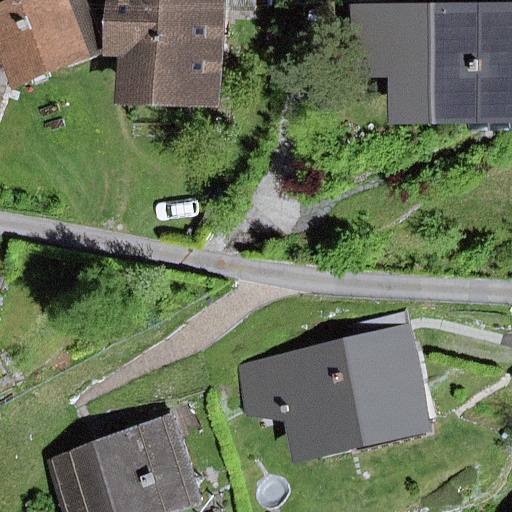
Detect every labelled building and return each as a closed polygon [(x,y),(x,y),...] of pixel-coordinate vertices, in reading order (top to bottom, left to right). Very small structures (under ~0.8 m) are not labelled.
[(28,0),(2,10),(28,79),(106,50),(86,0),(28,0)] [(141,44),(140,96),(217,98),(220,10),(256,11),(256,0),(219,0),(219,4),(123,1),(121,44),(141,44)] [(404,69),(404,108),(474,107),(511,106),(511,13),(366,15),(366,41),(404,41),(404,69)] [(367,69),(404,69),(404,41),(366,41),(367,69)] [(475,122),(511,121),(511,106),(474,107),(475,122)] [(379,342),(408,335),(404,317),(374,324),(379,342)] [(355,347),(286,364),(287,366),(295,398),(307,451),(429,422),(408,335),(379,342),(374,324),(374,322),(351,328),(355,347)] [(258,407),(295,398),(287,366),(250,375),(258,407)] [(156,451),(179,443),(170,419),(147,427),(156,451)] [(172,511),(200,502),(179,443),(156,451),(147,427),(57,459),(76,511),(172,511)]
